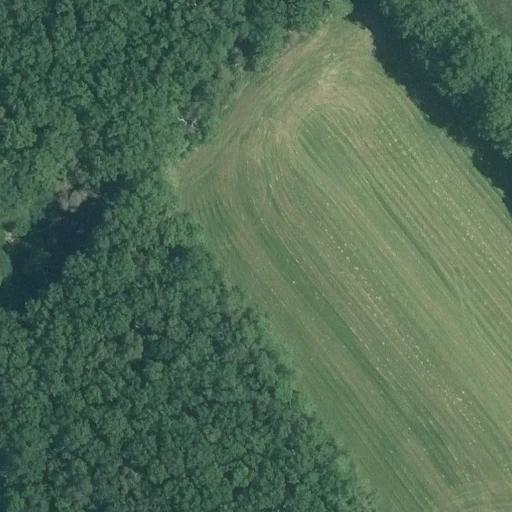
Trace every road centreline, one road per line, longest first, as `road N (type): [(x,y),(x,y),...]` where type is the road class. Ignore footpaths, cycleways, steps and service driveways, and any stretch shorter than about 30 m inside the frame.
road 1 (track): [(0,315),(158,185)]
road 2 (track): [(511,117),(407,0)]
